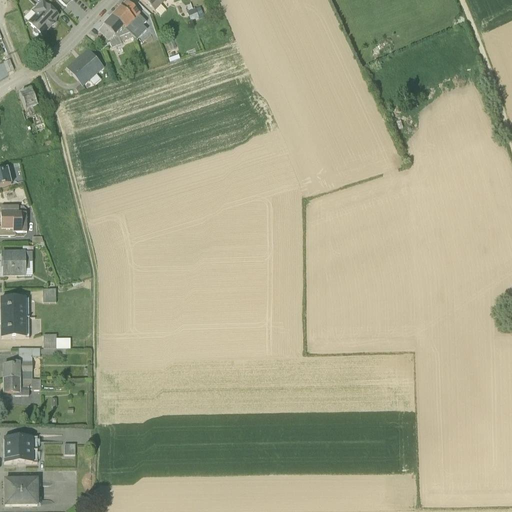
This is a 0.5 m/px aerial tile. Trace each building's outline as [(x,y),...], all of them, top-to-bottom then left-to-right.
[(56,0),(65,8),(73,0),(72,0),(56,0)] [(141,0),(160,18),(165,12),(160,7),(166,0),(141,0)] [(58,18),(42,2),(32,12),(35,15),(27,24),(33,30),(33,34),(35,36),(37,36),(39,35),(42,38),(55,24),(55,21),(58,18)] [(111,17),(125,31),(139,15),(126,2),(111,17)] [(190,20),(204,17),(202,8),(188,11),(190,20)] [(121,43),(133,39),(111,17),(97,33),(98,35),(94,39),(101,46),(107,43),(108,42),(112,51),(122,47),(121,43)] [(76,90),(78,94),(84,90),(82,88),(89,82),(93,86),(100,81),(96,76),(102,70),(87,53),(67,70),(81,87),(76,90)] [(7,74),(12,72),(13,71),(8,62),(3,63),(1,64),(0,64),(0,69),(5,68),(7,74)] [(38,143),(47,140),(39,115),(35,103),(41,101),(36,89),(30,91),(18,96),(25,113),(29,111),(31,118),(30,118),(38,143)] [(0,188),(11,186),(7,170),(0,171),(0,188)] [(22,207),(0,208),(0,215),(0,214),(0,228),(0,229),(0,228),(0,238),(14,238),(14,235),(21,235),(21,234),(26,234),(25,210),(23,207),(22,207)] [(0,254),(0,255),(0,269),(1,269),(2,279),(24,279),(24,278),(31,277),(31,254),(24,254),(0,254)] [(42,291),(42,305),(55,305),(55,291),(42,291)] [(0,320),(28,321),(28,300),(0,300),(0,320)] [(0,320),(0,340),(28,340),(28,321),(0,320)] [(56,337),(42,337),(43,351),(69,351),(69,341),(56,341),(56,337)] [(65,356),(64,351),(18,351),(17,364),(11,364),(11,367),(3,367),(3,381),(31,381),(31,359),(39,359),(39,356),(65,356)] [(3,381),(3,395),(13,395),(13,398),(28,398),(28,392),(40,392),(40,381),(3,381)] [(3,462),(3,466),(36,465),(35,440),(3,440),(3,444),(2,444),(3,462)] [(76,456),(76,445),(65,446),(65,456),(76,456)] [(4,482),(4,507),(37,507),(37,481),(4,482)]
